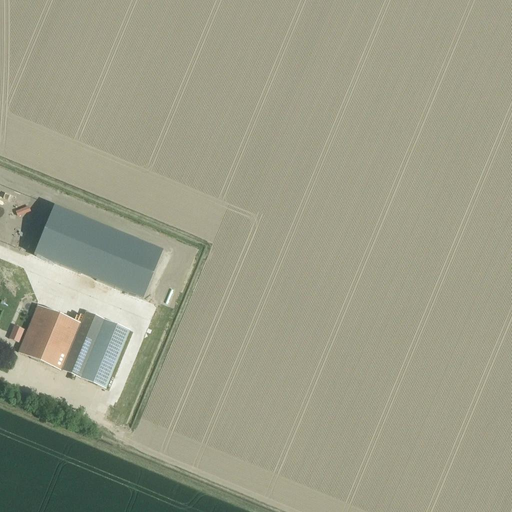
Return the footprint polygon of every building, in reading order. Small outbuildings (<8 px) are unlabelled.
[(159,253),(55,210),(35,258),(139,301),(159,253)] [(61,372),(80,326),(37,308),(18,354),(61,372)] [(85,314),(80,326),(61,372),(79,380),(103,321),(85,314)] [(129,332),(103,321),(79,380),(105,390),(129,332)] [(91,407),(98,410),(100,404),(93,401),(91,407)]
